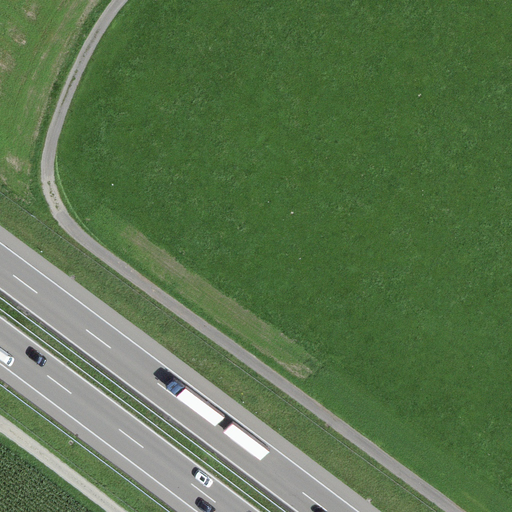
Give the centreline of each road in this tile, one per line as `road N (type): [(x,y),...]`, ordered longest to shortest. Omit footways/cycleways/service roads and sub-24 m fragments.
road 1 (track): [(457,511),(95,249),(59,210),(51,148),(85,57),(121,0)]
road 2 (motorway): [(328,511),(0,264)]
road 3 (motorway): [(0,341),(226,511)]
